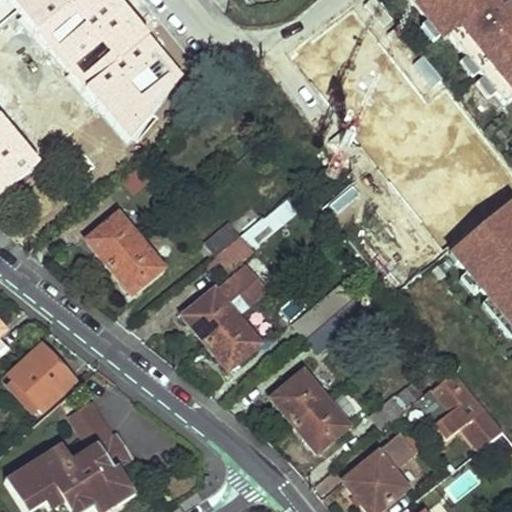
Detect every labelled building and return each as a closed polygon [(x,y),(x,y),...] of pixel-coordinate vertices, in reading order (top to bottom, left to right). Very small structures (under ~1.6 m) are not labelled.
[(115,0),(6,0),(22,18),(49,51),(70,75),(97,108),(127,144),(158,108),(152,103),(161,93),(166,98),(182,79),(115,0)] [(408,0),(441,41),(458,27),(511,95),(511,6),(507,0),(408,0)] [(22,18),(17,22),(44,54),(49,51),(22,18)] [(402,136),(438,105),(381,41),(315,98),(346,133),(376,107),(402,136)] [(70,75),(65,79),(93,112),(97,108),(70,75)] [(0,197),(39,165),(0,118),(0,197)] [(155,177),(144,164),(121,183),(132,196),(155,177)] [(511,209),(509,206),(451,254),(468,274),(482,292),(490,300),(511,326),(511,209)] [(264,220),(254,207),(231,227),(230,225),(206,244),(218,258),(264,220)] [(140,245),(116,218),(86,243),(109,271),(140,245)] [(275,233),(264,220),(218,258),(229,271),(252,253),(251,252),(275,233)] [(432,255),(451,236),(438,222),(418,241),(432,255)] [(161,271),(140,245),(109,271),(131,296),(161,271)] [(216,296),(214,294),(183,319),(205,347),(236,321),(269,295),(248,269),(216,296)] [(468,274),(460,281),(474,299),(482,292),(468,274)] [(482,307),(510,342),(511,340),(511,326),(490,300),(482,307)] [(329,323),(318,309),(295,328),(306,342),(329,323)] [(257,348),(236,321),(205,347),(227,373),(257,348)] [(339,336),(329,323),(306,342),(317,355),(339,336)] [(74,385),(41,349),(10,379),(41,414),(74,385)] [(504,435),(454,375),(431,394),(449,416),(436,426),(448,443),(461,432),(479,455),(504,435)] [(324,403),(303,377),(272,402),(293,428),(324,403)] [(419,404),(407,391),(372,420),(383,433),(399,419),(419,404)] [(90,402),(67,417),(88,451),(112,436),(90,402)] [(346,430),(324,403),(293,428),(315,455),(346,430)] [(422,447),(409,431),(400,437),(414,454),(422,447)] [(40,458),(22,470),(44,505),(56,496),(65,511),(73,511),(87,503),(92,510),(108,500),(114,509),(130,499),(113,472),(132,459),(115,434),(112,436),(88,451),(73,460),(66,451),(59,447),(53,451),(52,457),(53,461),(46,466),(40,458)] [(414,454),(400,437),(342,484),(365,511),(378,511),(405,491),(392,473),(414,454)] [(22,470),(5,482),(24,511),(32,511),(44,505),(22,470)] [(464,478),(446,487),(453,499),(470,490),(464,478)]
